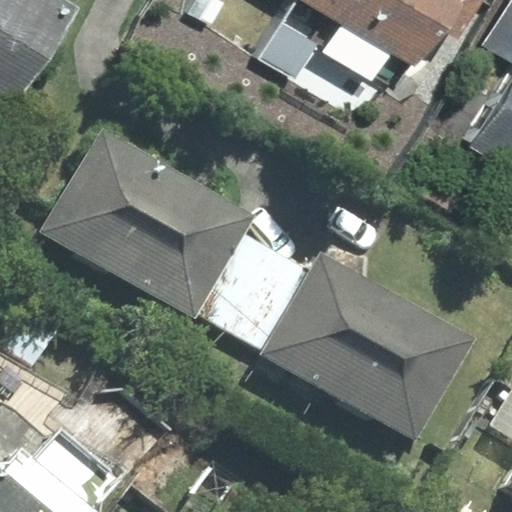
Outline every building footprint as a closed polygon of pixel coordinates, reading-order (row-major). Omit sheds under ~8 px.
[(0,0),(0,85),(51,0),(0,0)] [(296,0),(395,56),(412,27),(429,37),(450,0),(296,0)] [(511,0),(495,0),(470,44),(503,63),(457,142),(511,173),(511,0)] [(22,234),(179,322),(237,219),(80,131),(22,234)] [(241,357),(398,445),(456,342),(299,254),(241,357)] [(46,330),(7,310),(0,322),(0,356),(26,370),(46,330)] [(511,376),(508,374),(499,390),(484,380),(464,413),(479,422),(476,427),(509,447),(485,486),(511,502),(511,376)] [(142,431),(104,400),(76,434),(114,465),(142,431)] [(0,511),(75,511),(86,500),(46,467),(32,485),(0,459),(0,511)]
